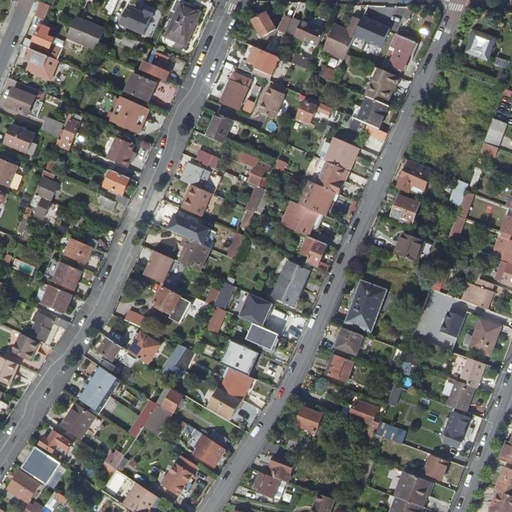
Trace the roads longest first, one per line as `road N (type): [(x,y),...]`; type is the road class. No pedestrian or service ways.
road 1 (residential): [(206,511),(290,384),(459,0)]
road 2 (tertiary): [(235,0),(100,308),(0,459)]
road 3 (residential): [(511,380),(462,511)]
